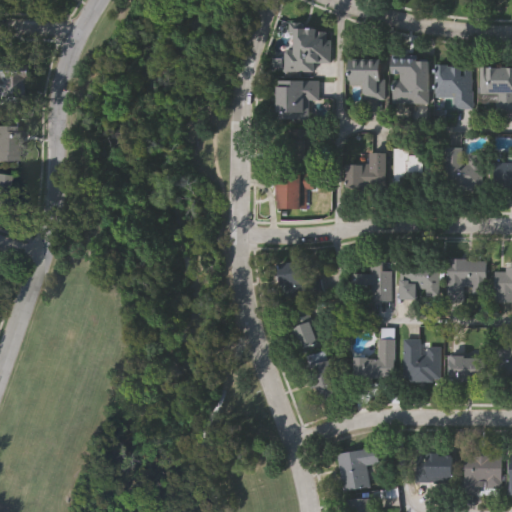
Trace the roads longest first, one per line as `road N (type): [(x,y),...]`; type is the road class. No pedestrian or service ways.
road 1 (residential): [(291,443),(384,416),(511,416),(494,225),(239,232)]
road 2 (residential): [(305,511),(250,318),(239,232),(244,77),(266,0)]
road 3 (tertiary): [(0,362),(47,229),(63,72),(94,0)]
road 4 (residential): [(336,0),(420,24),(511,32)]
